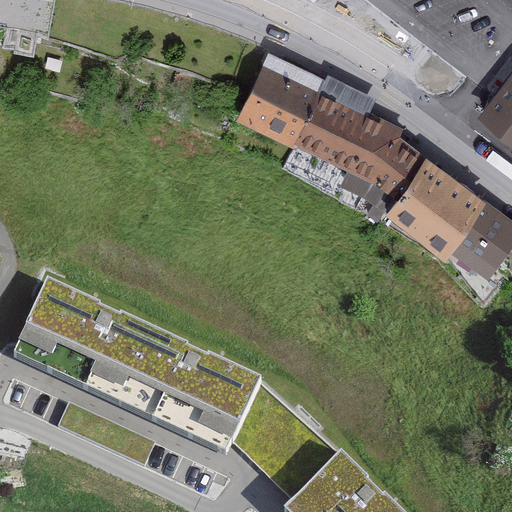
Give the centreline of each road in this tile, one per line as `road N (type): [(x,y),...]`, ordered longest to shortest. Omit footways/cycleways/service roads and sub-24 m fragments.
road 1 (secondary): [(220,0),(317,39),(511,172)]
road 2 (residential): [(0,419),(206,507)]
